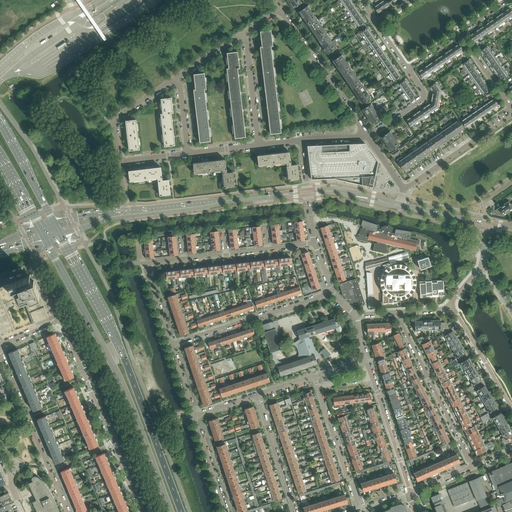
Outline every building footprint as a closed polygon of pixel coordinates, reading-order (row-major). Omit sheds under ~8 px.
[(298,0),(286,0),(293,9),(301,3),(298,0)] [(382,0),(379,3),(383,10),(385,8),(386,8),(387,7),(388,7),(388,6),(388,5),(391,3),(389,0),(386,2),(384,0),(382,0)] [(352,2),(345,7),(348,12),(355,7),(353,5),(353,4),(352,3),(352,2)] [(379,3),(374,6),(378,13),(379,13),(380,13),(381,12),(381,11),(383,10),(379,3)] [(299,12),(308,26),(317,20),(307,6),(299,12)] [(355,7),(348,12),(352,17),(358,12),(358,11),(357,10),(356,9),(355,7)] [(358,12),(352,17),(355,22),(362,17),(361,17),(361,16),(360,15),(360,14),(358,12)] [(500,15),(505,22),(508,20),(509,21),(511,20),(509,18),(505,12),(503,13),(502,13),(501,14),(500,15)] [(497,17),(495,18),(499,25),(501,24),(505,22),(500,15),(499,15),(497,16),(497,17)] [(364,23),(365,22),(365,21),(364,20),(363,19),(362,17),(355,22),(358,27),(361,25),(362,27),(362,28),(365,26),(365,25),(364,23)] [(490,22),(495,29),(498,26),(499,25),(495,18),(493,20),(492,20),(491,21),(490,22)] [(308,26),(318,40),(327,34),(317,20),(308,26)] [(487,24),(485,25),(491,34),(493,32),(491,31),(495,29),(490,22),(489,22),(487,23),(487,24)] [(481,28),(480,29),(485,35),(488,33),(489,35),(491,34),(485,25),(483,27),(482,27),(481,28)] [(364,30),(360,33),(364,39),(371,34),(369,31),(368,29),(365,26),(362,28),(364,30)] [(477,31),(475,32),(480,38),(481,37),(481,38),(485,35),(480,29),(479,29),(478,30),(477,31)] [(271,30),(260,32),(261,38),(262,41),(261,41),(262,46),(262,47),(271,46),(271,47),(273,46),(271,30)] [(478,40),(480,38),(475,32),(473,34),(472,34),(471,35),(470,36),(475,42),(478,40)] [(327,34),(318,40),(328,54),(336,48),(327,34)] [(371,34),(364,39),(369,45),(375,40),(375,39),(374,38),(373,37),(371,34)] [(369,45),(373,51),(379,46),(377,43),(376,41),(375,40),(369,45)] [(455,46),(453,48),(457,54),(463,51),(458,44),(457,44),(457,45),(455,45),(455,46)] [(261,55),(262,57),(261,57),(261,58),(262,65),(273,64),(271,47),(271,46),(262,47),(262,46),(260,46),(261,55)] [(373,51),(377,57),(384,52),(383,52),(383,51),(382,50),(382,49),(379,46),(373,51)] [(488,47),(481,52),(482,52),(482,53),(483,54),(485,57),(493,51),(492,49),(490,50),(488,47)] [(448,51),(453,58),(457,54),(453,48),(451,49),(450,49),(449,50),(448,51)] [(445,53),(443,54),(448,61),(453,58),(448,51),(447,51),(445,52),(445,53)] [(493,51),(485,57),(486,59),(487,61),(488,61),(488,62),(495,57),(493,54),(494,52),(493,51)] [(237,52),(227,53),(229,69),(237,68),(237,69),(239,69),(238,61),(239,61),(238,61),(237,59),(238,59),(238,58),(237,52)] [(384,52),(377,57),(381,63),(388,58),(386,55),(385,53),(384,53),(384,52)] [(438,57),(438,58),(443,65),(448,61),(443,54),(441,56),(440,56),(439,57),(438,57)] [(341,55),(332,61),(342,75),(351,69),(341,55)] [(495,57),(488,62),(489,63),(489,64),(490,64),(492,66),(500,61),(499,59),(497,60),(495,57)] [(388,58),(381,63),(385,69),(392,64),(391,64),(391,63),(390,62),(390,61),(388,58)] [(435,60),(433,61),(438,68),(443,65),(438,58),(437,58),(435,59),(435,60)] [(469,60),(462,65),(466,70),(472,65),(471,63),(471,62),(470,61),(469,61),(469,60)] [(429,64),(428,65),(433,71),(438,68),(433,61),(431,63),(430,63),(429,64)] [(500,61),(492,66),(493,69),(494,71),(495,71),(502,67),(500,63),(501,62),(500,61)] [(263,72),(264,75),(263,75),(264,82),(275,81),(273,64),(262,65),(263,72)] [(385,69),(389,75),(396,70),(394,67),(393,65),(392,65),(392,64),(385,69)] [(425,67),(423,68),(428,75),(433,71),(428,65),(427,65),(426,66),(425,67)] [(472,65),(466,70),(469,75),(476,70),(475,70),(475,69),(475,68),(474,67),(472,65)] [(502,67),(495,71),(495,72),(496,74),(497,74),(498,76),(505,72),(504,70),(502,67)] [(238,78),(237,75),(238,75),(237,69),(237,68),(229,69),(227,69),(229,86),(239,85),(238,78)] [(419,71),(418,71),(423,78),(428,75),(423,68),(421,70),(420,70),(419,71)] [(342,75),(352,89),(360,83),(351,69),(342,75)] [(396,70),(389,75),(393,81),(397,78),(399,81),(402,79),(400,76),(400,75),(399,74),(398,73),(396,70)] [(476,70),(469,75),(472,80),(479,75),(478,73),(478,72),(477,71),(476,71),(476,70)] [(505,72),(498,76),(500,78),(500,79),(501,80),(502,81),(509,77),(506,73),(505,72)] [(194,75),(194,81),(195,81),(195,84),(195,89),(195,90),(204,89),(206,89),(204,73),(194,75)] [(479,75),(472,80),(476,85),(483,80),(482,79),(481,77),(479,75)] [(401,83),(399,85),(402,90),(409,85),(407,83),(407,82),(406,81),(405,80),(404,81),(402,80),(402,79),(399,81),(399,82),(401,83)] [(483,80),(476,85),(479,90),(486,85),(485,83),(485,82),(484,81),(483,80)] [(265,89),(265,90),(266,92),(265,92),(266,99),(277,98),(275,81),(264,82),(265,89)] [(370,98),(360,83),(352,89),(362,103),(365,101),(368,99),(370,98)] [(436,83),(429,87),(430,88),(430,89),(431,90),(431,91),(432,92),(441,91),(438,87),(439,87),(436,83)] [(241,102),(240,95),(241,95),(240,95),(239,92),(240,92),(239,85),(229,86),(231,104),(241,102)] [(409,85),(402,90),(405,95),(412,90),(411,88),(411,87),(410,86),(409,86),(409,85)] [(486,85),(479,90),(483,95),(490,90),(489,89),(488,87),(486,85)] [(193,89),(194,97),(194,98),(195,98),(195,100),(194,100),(195,100),(195,108),(206,106),(204,89),(195,90),(195,89),(194,89),(193,89)] [(412,90),(405,95),(408,98),(409,100),(416,95),(414,93),(414,92),(413,91),(412,90)] [(432,92),(431,98),(440,99),(440,95),(441,91),(432,92)] [(167,98),(161,99),(162,114),(171,113),(173,113),(172,107),(172,106),(172,107),(171,104),(172,104),(171,98),(168,98),(167,98)] [(268,109),(267,109),(267,110),(268,117),(279,115),(277,98),(266,99),(267,106),(267,107),(268,107),(268,109)] [(430,103),(437,107),(438,103),(439,103),(440,99),(431,98),(430,103)] [(488,102),(492,109),(495,108),(495,107),(497,107),(497,106),(498,106),(493,99),(488,102)] [(242,110),(242,109),(241,102),(231,104),(233,121),(243,120),(242,112),(243,112),(242,112),(242,110)] [(488,102),(482,106),(487,113),(488,112),(490,111),(492,109),(488,102)] [(434,110),(437,107),(430,103),(426,106),(431,113),(434,110)] [(370,104),(362,110),(372,124),(380,118),(370,104)] [(197,117),(196,118),(197,118),(197,125),(208,124),(206,106),(195,108),(196,115),(197,115),(197,117)] [(426,106),(421,109),(425,116),(427,115),(431,113),(426,106)] [(482,106),(477,110),(482,116),(484,115),(485,115),(486,114),(486,113),(487,113),(482,106)] [(421,109),(416,113),(421,120),(424,117),(425,116),(421,109)] [(477,110),(472,113),(477,120),(478,120),(479,119),(479,118),(482,116),(477,110)] [(172,122),(171,122),(171,120),(172,120),(171,113),(162,114),(160,114),(162,130),(173,129),(172,122)] [(416,113),(411,116),(416,123),(417,122),(421,120),(416,113)] [(472,113),(467,117),(471,124),(474,122),(476,121),(477,120),(472,113)] [(270,126),(269,126),(269,127),(270,134),(281,133),(279,115),(268,117),(269,124),(270,124),(270,126)] [(414,124),(416,123),(411,116),(406,120),(411,127),(414,124)] [(467,117),(461,121),(466,127),(467,127),(469,126),(469,125),(471,124),(467,117)] [(125,121),(126,127),(125,127),(126,130),(127,136),(138,135),(136,120),(130,120),(129,120),(128,120),(128,121),(125,121)] [(244,127),(243,120),(233,121),(235,138),(245,137),(245,130),(245,129),(244,129),(244,127)] [(463,129),(457,121),(452,124),(451,122),(458,133),(460,131),(461,131),(463,130),(463,129)] [(458,133),(451,122),(446,126),(453,136),(454,136),(456,135),(456,134),(458,133)] [(208,124),(197,125),(198,132),(199,132),(199,135),(200,142),(210,141),(208,124)] [(453,136),(446,126),(441,129),(448,140),(450,138),(451,138),(453,137),(453,136)] [(175,145),(174,138),(173,138),(173,136),(174,136),(173,129),(162,130),(164,147),(171,146),(172,146),(175,145)] [(448,140),(441,129),(442,130),(437,133),(443,143),(444,143),(446,142),(446,141),(448,140)] [(389,131),(381,137),(391,152),(399,146),(389,131)] [(443,143),(437,133),(432,137),(438,146),(441,145),(443,144),(443,143)] [(133,150),(139,150),(138,135),(127,136),(128,142),(127,142),(127,144),(128,144),(128,145),(129,151),(132,150),(132,151),(133,151),(133,150)] [(438,146),(432,137),(427,140),(434,150),(434,149),(435,150),(436,149),(436,148),(438,146)] [(434,150),(427,140),(422,144),(429,153),(431,152),(433,151),(433,150),(434,150)] [(307,146),(309,159),(311,179),(333,178),(372,187),(374,179),(374,177),(375,174),(378,162),(370,150),(363,151),(363,144),(307,146)] [(429,153),(422,144),(417,147),(424,157),(424,156),(425,157),(427,155),(429,153)] [(424,157),(417,147),(418,148),(413,151),(412,150),(412,151),(419,160),(421,159),(423,158),(423,157),(424,157)] [(419,160),(412,151),(407,154),(414,163),(415,163),(417,162),(419,160)] [(286,164),(286,166),(291,165),(290,163),(291,163),(291,161),(290,161),(290,158),(289,153),(286,153),(286,152),(282,153),(280,153),(276,154),(276,155),(273,155),(273,154),(274,164),(278,164),(279,164),(278,164),(282,163),(282,164),(282,163),(286,163),(286,164)] [(264,155),(260,155),(260,156),(257,157),(258,161),(258,164),(258,165),(258,166),(262,166),(263,166),(262,165),(266,165),(267,165),(266,165),(270,164),(270,165),(274,164),(273,154),(273,155),(270,155),(270,154),(266,155),(264,155)] [(414,163),(407,154),(402,157),(402,156),(409,167),(411,165),(412,166),(413,164),(414,163)] [(409,167),(402,156),(397,160),(398,162),(399,164),(399,165),(401,169),(402,168),(404,170),(405,170),(407,169),(407,168),(409,167)] [(209,161),(209,162),(210,172),(214,171),(214,172),(214,171),(218,171),(222,170),(222,171),(222,172),(222,173),(227,173),(226,170),(227,170),(226,169),(226,166),(225,161),(222,161),(222,160),(218,160),(218,161),(216,161),(215,161),(212,161),(212,162),(209,163),(209,161)] [(196,163),(196,164),(193,164),(193,169),(194,171),(193,171),(193,173),(194,173),(194,174),(198,173),(198,174),(198,173),(202,173),(206,172),(206,173),(206,172),(210,172),(209,162),(209,163),(206,163),(206,162),(202,162),(202,163),(200,163),(199,163),(196,163)] [(287,170),(288,173),(287,173),(288,173),(288,176),(288,180),(289,180),(289,181),(291,180),(293,180),(298,179),(297,176),(298,176),(298,173),(298,171),(298,170),(297,168),(297,167),(296,167),(296,165),(291,165),(286,166),(287,166),(287,170)] [(154,179),(154,178),(157,178),(158,178),(158,181),(162,181),(162,180),(162,178),(162,176),(161,168),(159,168),(158,169),(158,168),(157,168),(154,168),(151,169),(151,168),(148,169),(147,169),(147,170),(145,170),(145,169),(144,169),(146,180),(150,179),(153,178),(154,179)] [(138,181),(138,180),(141,180),(142,180),(145,180),(146,180),(144,169),(144,170),(142,171),(142,170),(142,169),(141,170),(138,170),(135,170),(132,171),(131,171),(131,172),(128,172),(129,177),(129,179),(129,181),(130,181),(129,181),(130,182),(134,181),(137,180),(138,181)] [(224,184),(223,184),(224,184),(224,188),(225,188),(226,188),(229,187),(229,188),(234,187),(233,184),(234,184),(234,181),(233,178),(234,178),(233,178),(233,175),(232,175),(232,172),(227,173),(222,173),(222,174),(223,177),(223,178),(223,180),(223,181),(224,181),(224,184)] [(169,186),(169,183),(168,183),(167,180),(162,180),(162,181),(158,181),(158,185),(159,185),(159,188),(159,191),(159,192),(160,195),(159,195),(160,196),(161,195),(161,196),(162,196),(162,195),(164,195),(169,195),(169,192),(170,192),(170,191),(169,189),(169,188),(169,186)] [(511,203),(511,204),(509,201),(508,202),(498,209),(497,208),(494,210),(498,215),(501,213),(500,212),(500,211),(503,215),(511,208),(511,203)] [(419,241),(409,238),(409,237),(410,238),(411,232),(396,229),(394,234),(391,233),(391,231),(391,230),(390,229),(390,228),(389,227),(388,226),(386,226),(385,226),(384,226),(382,227),(381,228),(381,229),(380,230),(377,229),(378,225),(362,220),(361,226),(363,226),(363,227),(362,227),(358,235),(359,235),(359,234),(360,235),(358,237),(357,240),(357,239),(367,242),(368,239),(377,241),(376,244),(374,243),(373,251),(385,254),(387,246),(385,246),(386,244),(388,244),(389,244),(391,245),(400,247),(405,248),(414,250),(415,251),(416,245),(418,245),(419,241)] [(320,228),(322,234),(330,231),(328,225),(327,226),(323,227),(321,228),(321,227),(320,228)] [(330,231),(322,234),(324,240),(332,238),(330,231)] [(324,240),(326,246),(334,244),(332,238),(324,240)] [(326,246),(328,252),(336,250),(334,244),(326,246)] [(336,250),(328,252),(330,258),(338,256),(336,250)] [(301,254),(303,260),(310,258),(308,252),(307,252),(302,254),(301,254)] [(330,258),(332,264),(340,262),(338,256),(330,258)] [(310,258),(303,260),(305,266),(312,264),(310,258)] [(332,264),(334,270),(342,268),(340,262),(332,264)] [(305,266),(307,272),(314,270),(312,264),(305,266)] [(381,280),(381,287),(384,293),(388,297),(393,300),(400,301),(406,300),(411,296),(415,291),(417,286),(417,280),(415,275),(412,270),(408,267),(402,265),(397,265),(391,266),(387,270),(383,274),(381,280)] [(334,270),(336,276),(344,274),(342,268),(334,270)] [(314,270),(307,272),(309,278),(316,276),(314,270)] [(344,274),(336,276),(338,282),(339,282),(345,280),(346,280),(344,274)] [(34,323),(48,317),(40,297),(33,278),(32,275),(10,284),(0,287),(0,332),(3,339),(18,333),(17,330),(9,309),(19,305),(26,302),(34,323)] [(309,278),(311,284),(318,282),(316,276),(309,278)] [(353,280),(339,284),(341,291),(342,291),(343,292),(342,292),(343,296),(347,299),(348,299),(350,300),(349,301),(355,306),(361,306),(361,305),(361,304),(364,303),(356,279),(353,280)] [(443,280),(419,282),(420,287),(420,298),(427,298),(426,297),(432,296),(432,297),(438,297),(438,296),(444,296),(443,280)] [(314,290),(319,288),(320,288),(318,282),(311,284),(313,291),(314,290)] [(217,290),(189,296),(190,299),(217,293),(217,290)] [(176,294),(168,297),(171,306),(179,304),(176,294)] [(171,306),(174,316),(183,313),(179,304),(171,306)] [(174,316),(177,326),(186,323),(183,313),(174,316)] [(282,350),(282,349),(270,353),(275,368),(277,367),(280,376),(317,364),(315,358),(320,355),(318,353),(316,351),(315,349),(314,346),(313,344),(312,341),(312,339),(309,339),(308,337),(337,327),(334,318),(296,330),(299,339),(293,343),(296,346),(297,348),(298,350),(298,352),(298,354),(298,357),(296,358),(294,359),(292,360),(290,360),(287,360),(285,361),(283,362),(281,362),(279,361),(277,360),(276,358),(275,356),(275,355),(282,350)] [(263,333),(270,353),(282,349),(280,342),(284,341),(277,320),(260,325),(263,333)] [(434,320),(433,320),(434,329),(438,329),(438,331),(440,331),(443,335),(444,333),(443,331),(448,328),(445,323),(440,323),(440,320),(439,320),(437,320),(434,320)] [(186,323),(177,326),(180,335),(189,333),(186,323)] [(372,334),(373,337),(375,337),(375,334),(374,334),(373,333),(373,324),(367,325),(366,325),(366,328),(367,328),(368,335),(372,334)] [(443,335),(442,335),(444,338),(446,338),(448,341),(455,336),(454,333),(453,333),(452,332),(453,332),(452,331),(449,333),(448,331),(450,330),(448,328),(443,331),(444,333),(443,335)] [(57,337),(55,333),(47,337),(53,351),(61,348),(60,344),(59,342),(60,341),(59,339),(58,340),(58,339),(57,337)] [(393,335),(396,340),(394,342),(396,345),(401,342),(402,342),(401,340),(400,339),(399,337),(400,336),(399,334),(398,334),(398,333),(393,335)] [(456,339),(456,337),(455,336),(448,341),(451,346),(459,342),(458,342),(458,341),(457,339),(456,339)] [(429,341),(422,344),(424,350),(428,348),(428,347),(432,345),(429,341)] [(461,347),(461,346),(461,345),(459,343),(459,342),(451,346),(454,352),(462,347),(461,347)] [(372,345),(374,351),(381,348),(382,348),(381,346),(380,346),(379,343),(372,345)] [(184,348),(188,358),(196,355),(193,345),(184,348)] [(428,348),(424,350),(426,354),(434,350),(432,345),(428,347),(428,348)] [(456,355),(455,356),(456,358),(465,353),(465,352),(464,351),(464,350),(463,348),(462,348),(462,347),(454,352),(456,355)] [(68,362),(66,359),(66,358),(65,356),(66,356),(65,353),(64,354),(63,351),(61,348),(53,351),(59,366),(68,362)] [(383,350),(382,348),(381,348),(374,351),(376,356),(378,356),(383,354),(382,351),(383,350)] [(397,352),(398,354),(397,355),(398,357),(406,353),(404,349),(402,349),(399,351),(397,352)] [(9,353),(11,359),(10,360),(11,362),(12,362),(15,368),(23,364),(17,350),(9,353)] [(434,350),(426,354),(429,358),(432,356),(433,357),(437,355),(434,350)] [(188,358),(191,367),(199,364),(196,355),(188,358)] [(432,356),(429,358),(431,363),(439,360),(437,355),(433,357),(432,356)] [(402,361),(403,363),(402,364),(403,366),(410,362),(408,358),(402,361)] [(468,359),(469,359),(468,358),(459,364),(460,366),(462,365),(464,368),(471,364),(471,363),(470,360),(469,360),(468,359)] [(439,360),(431,363),(434,368),(437,367),(437,366),(441,364),(439,360)] [(69,365),(68,362),(59,366),(65,380),(74,376),(72,373),(71,370),(72,370),(71,367),(71,368),(70,368),(69,366),(69,365)] [(410,362),(403,366),(402,366),(404,371),(406,370),(413,367),(410,362)] [(18,374),(17,374),(18,376),(19,376),(21,382),(29,378),(23,364),(15,368),(18,374)] [(199,364),(191,367),(194,377),(202,374),(199,364)] [(441,364),(437,366),(437,367),(434,368),(436,373),(443,369),(441,364)] [(471,364),(464,368),(467,374),(475,369),(474,368),(473,366),(472,366),(472,364),(471,364)] [(406,370),(407,372),(406,373),(407,375),(415,371),(413,367),(406,370)] [(443,369),(436,373),(438,377),(442,375),(442,376),(446,374),(443,369)] [(475,369),(467,374),(470,379),(478,375),(478,374),(477,374),(477,373),(477,372),(476,370),(475,370),(475,369)] [(415,371),(407,375),(406,375),(408,380),(410,379),(411,380),(417,376),(415,371)] [(267,373),(257,376),(260,384),(270,381),(267,373)] [(194,377),(197,386),(206,384),(202,374),(194,377)] [(442,375),(438,377),(440,382),(441,383),(449,379),(448,379),(446,374),(442,376),(442,375)] [(478,375),(470,379),(472,383),(471,384),(472,386),(474,385),(481,380),(480,378),(479,375),(478,375)] [(257,376),(248,379),(251,388),(260,384),(257,376)] [(417,376),(411,380),(412,383),(411,383),(412,385),(420,381),(418,377),(417,376)] [(24,388),(23,388),(24,391),(25,390),(27,396),(35,393),(29,378),(21,382),(24,388)] [(248,379),(238,382),(241,391),(251,388),(248,379)] [(452,383),(450,379),(449,379),(441,383),(441,384),(442,386),(443,386),(443,388),(452,383)] [(393,381),(385,384),(387,390),(394,387),(393,384),(394,384),(393,381)] [(238,382),(229,385),(231,394),(241,391),(238,382)] [(443,388),(444,389),(444,390),(445,392),(446,392),(446,393),(455,388),(452,383),(443,388)] [(206,384),(197,386),(200,396),(209,393),(206,384)] [(229,385),(219,389),(222,397),(231,394),(229,385)] [(417,392),(416,392),(417,394),(424,390),(422,386),(415,389),(417,392)] [(484,386),(485,386),(484,386),(475,391),(476,393),(478,392),(480,396),(488,391),(487,391),(487,390),(486,388),(485,388),(484,386)] [(77,396),(78,396),(77,394),(76,394),(76,393),(75,391),(74,387),(65,391),(71,405),(80,401),(78,398),(77,396)] [(446,393),(447,395),(447,396),(448,397),(457,393),(455,388),(446,393)] [(488,391),(480,396),(483,401),(491,397),(490,396),(489,393),(488,393),(488,392),(488,391)] [(303,398),(304,400),(312,397),(310,392),(303,394),(304,398),(303,398)] [(27,396),(30,402),(29,403),(30,405),(31,404),(33,411),(42,407),(35,393),(27,396)] [(212,403),(209,393),(200,396),(203,406),(212,403)] [(449,399),(449,400),(449,401),(450,402),(459,397),(457,393),(448,397),(449,399)] [(419,399),(420,401),(421,403),(429,399),(427,395),(420,398),(419,399)] [(338,397),(332,397),(332,401),(333,401),(334,405),(333,405),(334,408),(340,407),(340,406),(338,397)] [(450,402),(450,403),(451,405),(452,405),(453,407),(462,402),(459,397),(450,402)] [(493,400),(491,397),(483,401),(486,407),(494,402),(493,402),(493,400)] [(83,410),(84,410),(83,408),(82,408),(81,405),(80,401),(71,405),(77,419),(86,416),(84,413),(83,410)] [(462,402),(453,407),(453,408),(453,409),(454,411),(455,411),(464,407),(462,402)] [(488,410),(487,411),(488,413),(497,408),(497,407),(496,406),(496,405),(495,403),(494,402),(486,407),(488,410)] [(270,405),(271,411),(280,408),(279,406),(278,406),(277,403),(270,405)] [(307,405),(308,409),(307,409),(307,411),(316,408),(314,403),(307,405)] [(431,404),(424,407),(423,408),(425,412),(433,408),(431,404)] [(245,409),(248,419),(256,416),(253,406),(245,409)] [(455,411),(455,412),(456,414),(457,415),(457,416),(466,412),(464,407),(455,411)] [(271,411),(273,416),(281,414),(280,411),(281,410),(280,408),(271,411)] [(425,412),(424,413),(427,417),(429,416),(429,417),(436,413),(433,408),(425,412)] [(458,418),(459,420),(459,421),(460,421),(471,415),(468,410),(466,412),(457,416),(458,418)] [(436,413),(429,417),(427,419),(429,423),(431,423),(438,419),(436,413)] [(501,415),(500,414),(501,414),(500,413),(491,418),(492,421),(494,420),(496,423),(504,419),(503,418),(502,415),(501,415)] [(310,420),(311,422),(319,419),(318,414),(310,416),(311,420),(310,420)] [(460,421),(460,422),(460,424),(461,424),(462,425),(471,421),(473,420),(471,415),(460,421)] [(37,420),(40,426),(39,426),(40,429),(41,428),(43,434),(52,431),(45,416),(37,420)] [(90,425),(90,424),(89,422),(88,422),(88,420),(86,416),(77,419),(84,434),(92,430),(91,427),(90,425)] [(256,416),(248,419),(251,429),(260,426),(256,416)] [(209,421),(212,431),(220,428),(217,418),(209,421)] [(275,422),(277,427),(284,425),(283,422),(284,421),(284,419),(275,422)] [(431,423),(429,423),(431,428),(441,423),(438,419),(431,423)] [(504,421),(504,419),(496,423),(499,429),(507,424),(506,424),(506,423),(505,421),(504,421)] [(406,423),(407,423),(406,421),(405,421),(398,424),(399,429),(407,427),(406,426),(406,423)] [(463,427),(462,428),(463,430),(464,430),(473,426),(471,421),(462,425),(463,427)] [(441,423),(431,428),(434,432),(435,432),(435,431),(443,428),(441,423)] [(509,428),(509,427),(507,425),(507,424),(499,429),(502,434),(510,430),(510,429),(509,429),(509,428)] [(315,431),(314,431),(315,433),(323,430),(321,425),(314,427),(315,431)] [(473,426),(464,430),(466,433),(467,435),(477,430),(476,428),(475,428),(474,426),(473,426)] [(220,428),(212,431),(215,440),(223,438),(220,428)] [(443,428),(435,431),(435,432),(437,436),(438,435),(445,432),(443,428)] [(92,430),(84,434),(90,448),(98,445),(97,441),(96,439),(96,438),(95,436),(94,434),(92,430)] [(287,430),(279,433),(281,438),(288,436),(287,433),(288,432),(287,430)] [(467,435),(468,437),(469,440),(479,435),(478,433),(479,433),(477,430),(467,435)] [(504,438),(501,439),(504,444),(509,441),(508,438),(511,435),(511,433),(511,432),(511,430),(510,430),(502,434),(504,438)] [(46,440),(45,441),(46,443),(47,443),(50,449),(58,445),(52,431),(43,434),(46,440)] [(252,435),(253,438),(252,438),(253,441),(261,438),(260,432),(252,435)] [(445,432),(438,435),(440,438),(438,438),(439,440),(447,437),(445,432)] [(479,435),(469,440),(471,443),(472,445),(482,440),(481,438),(480,438),(479,435)] [(318,438),(319,442),(318,442),(318,444),(327,441),(325,436),(318,438)] [(473,447),(474,450),(484,445),(482,442),(483,442),(482,440),(472,445),(473,447)] [(291,441),(282,444),(284,449),(291,447),(290,444),(291,443),(291,441)] [(475,451),(474,451),(476,454),(477,454),(494,446),(492,441),(484,445),(474,450),(475,451)] [(256,450),(257,452),(265,449),(263,443),(256,446),(257,449),(256,450)] [(217,446),(220,454),(228,452),(225,444),(217,446)] [(52,455),(51,455),(52,457),(53,457),(56,463),(64,460),(58,445),(50,449),(52,455)] [(322,452),(321,453),(322,455),(330,452),(329,447),(321,449),(322,452)] [(228,452),(220,454),(222,463),(230,460),(228,452)] [(294,452),(286,455),(288,460),(295,458),(294,455),(295,454),(294,452)] [(109,465),(108,462),(107,460),(106,457),(105,457),(104,453),(96,457),(102,472),(110,468),(109,465)] [(361,458),(362,458),(360,453),(351,456),(352,461),(360,459),(361,458)] [(456,454),(451,457),(454,465),(460,462),(456,454)] [(260,461),(260,463),(269,460),(267,455),(260,457),(261,460),(260,461)] [(451,457),(443,460),(446,468),(454,465),(451,457)] [(326,464),(325,464),(325,466),(334,463),(332,458),(325,460),(326,464)] [(230,460),(222,463),(225,471),(233,468),(230,460)] [(443,460),(435,464),(438,472),(446,468),(443,460)] [(499,498),(494,500),(497,507),(502,505),(505,511),(511,511),(511,462),(488,473),(495,489),(495,490),(496,490),(499,498)] [(298,463),(290,466),(291,471),(299,469),(298,466),(299,465),(298,463)] [(435,464),(427,467),(430,475),(438,472),(435,464)] [(264,471),(263,472),(264,474),(272,471),(270,466),(263,468),(264,471)] [(427,467),(419,471),(422,478),(430,475),(427,467)] [(66,483),(65,483),(66,483),(67,486),(75,482),(69,468),(61,472),(62,475),(62,476),(63,476),(64,478),(63,478),(64,481),(64,480),(64,481),(65,481),(66,483)] [(112,472),(112,471),(112,472),(110,468),(102,472),(108,487),(117,483),(115,480),(115,479),(114,477),(115,476),(114,474),(113,475),(113,474),(112,472)] [(233,468),(225,471),(228,479),(236,476),(233,468)] [(328,475),(329,477),(338,474),(336,469),(328,471),(329,475),(328,475)] [(419,471),(414,473),(417,481),(422,478),(419,471)] [(394,473),(386,475),(388,484),(397,481),(394,473)] [(302,480),(301,477),(302,476),(302,474),(293,477),(295,482),(302,480)] [(338,474),(329,477),(330,479),(331,479),(332,483),(339,480),(338,474)] [(386,475),(377,478),(380,486),(388,484),(386,475)] [(59,511),(59,510),(58,509),(57,506),(55,502),(54,500),(54,499),(53,497),(52,496),(51,493),(49,489),(48,487),(46,485),(45,484),(44,483),(44,482),(43,481),(42,480),(41,479),(40,479),(39,478),(38,477),(37,477),(36,476),(35,476),(34,476),(33,477),(32,477),(32,478),(32,479),(31,479),(31,480),(32,480),(33,481),(28,483),(36,500),(32,502),(36,511),(59,511)] [(236,476),(228,479),(230,487),(238,485),(236,476)] [(486,497),(486,496),(482,487),(486,486),(482,476),(478,477),(469,481),(470,483),(472,491),(473,492),(476,499),(476,500),(477,500),(482,511),(479,511),(445,511),(446,511),(443,504),(442,503),(441,500),(434,503),(435,506),(434,506),(434,507),(436,511),(495,511),(493,507),(490,508),(486,497)] [(267,483),(267,485),(276,482),(274,477),(267,479),(268,482),(267,483)] [(377,478),(369,481),(371,489),(380,486),(377,478)] [(369,481),(361,483),(363,491),(371,489),(369,481)] [(69,492),(70,492),(69,493),(70,495),(71,495),(72,497),(71,497),(72,497),(73,500),(81,497),(75,482),(67,486),(69,490),(68,490),(69,490),(70,492),(69,492)] [(120,492),(121,492),(120,491),(121,491),(120,489),(119,489),(118,487),(118,486),(117,483),(108,487),(115,501),(123,498),(122,494),(121,494),(120,492)] [(238,485),(230,487),(233,496),(241,493),(238,485)] [(305,485),(297,488),(299,494),(306,491),(305,488),(306,487),(305,485)] [(270,494),(271,496),(280,493),(278,488),(270,490),(271,493),(270,494)] [(8,492),(0,495),(0,499),(1,501),(11,496),(10,496),(9,493),(8,492)] [(244,501),(241,493),(233,496),(236,504),(244,501)] [(280,493),(271,496),(272,498),(273,498),(274,501),(281,499),(280,493)] [(344,494),(336,497),(339,505),(347,503),(344,494)] [(13,501),(12,500),(11,497),(11,496),(1,501),(3,506),(13,501)] [(78,511),(86,511),(88,511),(81,497),(73,500),(75,504),(74,504),(75,504),(76,506),(75,506),(76,507),(75,507),(76,509),(77,509),(78,511)] [(336,497),(328,499),(331,508),(339,505),(336,497)] [(129,511),(128,509),(127,506),(126,504),(124,501),(125,501),(124,501),(123,498),(115,501),(119,511),(129,511)] [(328,499),(320,502),(323,510),(331,508),(328,499)] [(238,511),(247,509),(244,501),(236,504),(238,511)] [(320,502),(312,505),(314,511),(316,511),(323,510),(320,502)]
